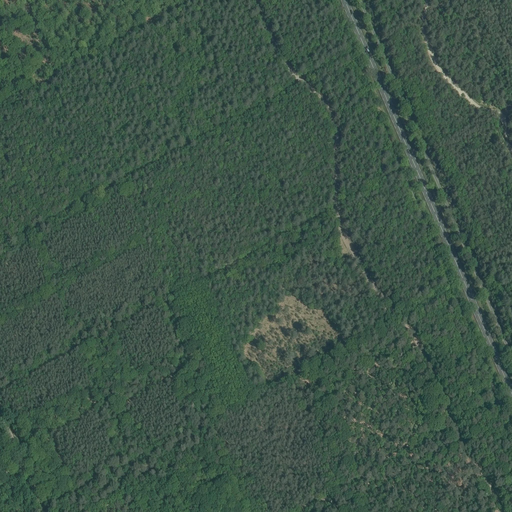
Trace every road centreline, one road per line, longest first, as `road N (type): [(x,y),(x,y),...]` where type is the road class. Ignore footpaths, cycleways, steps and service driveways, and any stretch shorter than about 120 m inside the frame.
road 1 (unknown): [(257,0),(276,44),(331,111),(338,201),(352,253),(419,338),(501,511)]
road 2 (secondary): [(511,394),(344,0)]
road 3 (unknown): [(426,0),(429,52),(458,89),(503,113),(511,157)]
road 4 (unknown): [(297,511),(456,424)]
